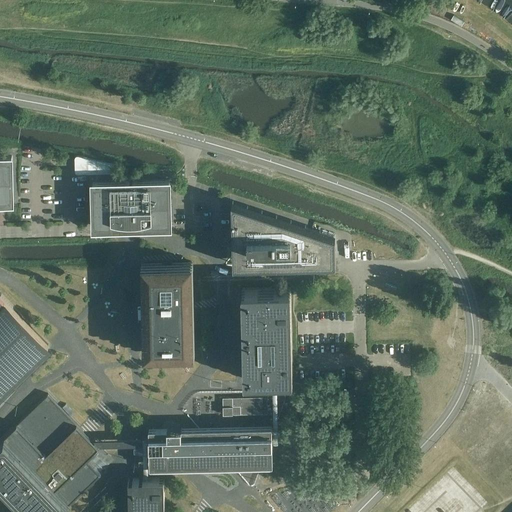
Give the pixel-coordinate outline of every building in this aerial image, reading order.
[(453,15),(451,20),(461,26),(464,21),(453,15)] [(0,200),(13,200),(12,156),(0,156),(0,200)] [(75,159),(75,174),(76,174),(81,174),(94,173),(113,173),(113,168),(113,167),(113,166),(112,165),(78,157),(77,157),(76,157),(75,158),(75,159)] [(94,227),(129,226),(135,226),(136,226),(171,225),(170,180),(132,181),(133,183),(130,183),(130,181),(93,182),(94,227)] [(238,248),(234,203),(231,202),(232,268),(338,265),(338,238),(333,236),(333,239),(330,246),(326,246),(308,247),(299,247),(290,247),(291,247),(291,244),(273,245),(259,245),(249,245),(249,248),(250,248),(238,248)] [(312,229),(234,203),(238,248),(250,248),(249,248),(249,245),(259,245),(273,245),(291,244),(291,247),(290,247),(299,247),(308,247),(326,246),(330,246),(333,239),(333,236),(312,229)] [(193,261),(173,262),(172,262),(162,262),(142,262),(143,355),(195,354),(193,261)] [(245,380),(271,379),(277,379),(293,379),(293,378),(290,288),(290,287),(274,288),(272,288),(270,288),(263,288),(260,288),(258,288),(242,289),(243,289),(242,289),(243,322),(243,325),(243,331),(242,332),(241,332),(241,333),(241,334),(241,335),(242,336),(243,336),(244,379),(245,379),(245,380)] [(0,390),(20,371),(35,357),(42,350),(49,343),(0,292),(0,390)] [(0,511),(59,511),(101,472),(95,466),(99,462),(108,454),(98,444),(96,442),(94,440),(92,438),(92,439),(90,437),(85,432),(80,427),(55,401),(48,394),(16,424),(15,425),(15,426),(0,439),(0,511)] [(223,398),(223,406),(223,412),(223,414),(243,414),(268,413),(267,397),(223,398)] [(63,408),(71,417),(75,413),(66,405),(63,408)] [(167,427),(149,428),(149,439),(149,443),(150,467),(273,464),(272,442),(272,425),(182,427),(181,427),(167,427)] [(95,466),(101,472),(105,468),(112,462),(113,460),(111,458),(108,454),(99,462),(95,466)] [(164,511),(164,478),(149,478),(148,478),(146,478),(143,478),(140,478),(138,478),(128,479),(129,511),(164,511)]
